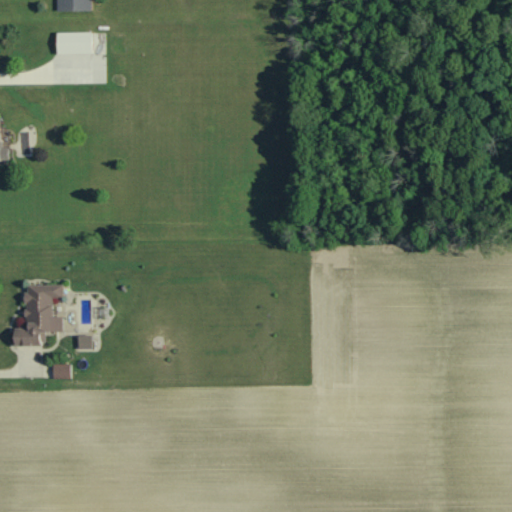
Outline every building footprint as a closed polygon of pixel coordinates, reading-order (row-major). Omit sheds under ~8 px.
[(55,0),(90,0),(90,8),(56,9),(55,0)] [(56,30),(91,29),(91,51),(75,51),(56,52),(56,30)] [(0,160),(10,160),(10,148),(2,149),(1,119),(0,118),(0,160)] [(26,283),(62,282),(63,296),(53,296),(53,313),(62,313),(62,330),(45,330),(45,340),(40,340),(41,344),(27,344),(14,344),(13,326),(25,326),(25,314),(23,314),(23,307),(25,307),(25,301),(23,301),(23,290),(26,290),(26,283)] [(93,348),(93,336),(80,336),(80,348),(93,348)] [(51,362),(69,362),(69,377),(52,377),(51,362)]
